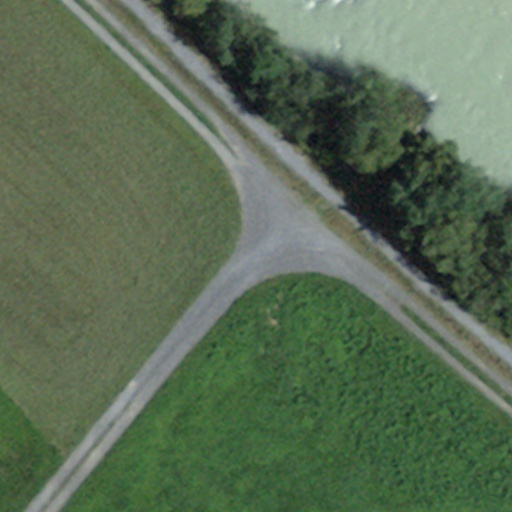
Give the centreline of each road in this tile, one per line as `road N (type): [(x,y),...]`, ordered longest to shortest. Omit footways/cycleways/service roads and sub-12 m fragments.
road 1 (track): [(83,0),(297,213),(44,511)]
road 2 (track): [(511,382),(297,213)]
